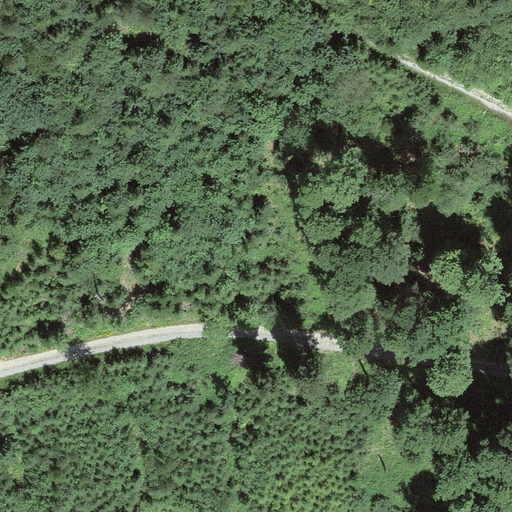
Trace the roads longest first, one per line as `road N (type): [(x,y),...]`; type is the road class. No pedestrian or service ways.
road 1 (track): [(0,374),(149,333),(511,380)]
road 2 (track): [(511,102),(366,42),(319,0)]
